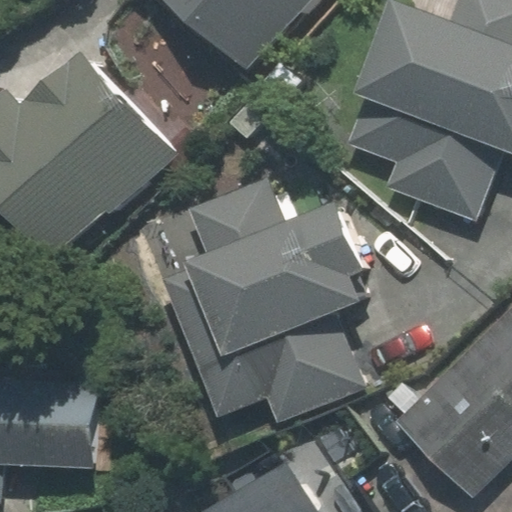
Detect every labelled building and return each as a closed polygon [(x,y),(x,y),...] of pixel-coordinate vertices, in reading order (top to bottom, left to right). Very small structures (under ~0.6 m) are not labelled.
[(173,0),(257,75),(311,14),(317,20),(335,0),(173,0)] [(403,5),(368,97),(375,100),(358,147),(406,164),(396,188),(486,222),(511,155),(511,0),(466,0),(457,25),(403,5)] [(177,160),(93,67),(35,119),(19,101),(0,118),(0,202),(58,268),(113,218),(119,224),(184,166),(177,160)] [(311,90),(290,71),(266,98),(287,116),(311,90)] [(275,127),(257,110),(236,133),(253,150),(275,127)] [(193,278),(171,286),(228,426),(277,405),(288,430),(375,395),(343,317),(378,302),(340,209),(291,230),(273,186),(197,217),(214,259),(189,269),(193,278)] [(511,309),(397,423),(473,499),(511,459),(511,309)] [(98,468),(100,385),(0,381),(0,503),(5,503),(6,465),(98,468)] [(317,511),(287,464),(214,511),(317,511)]
